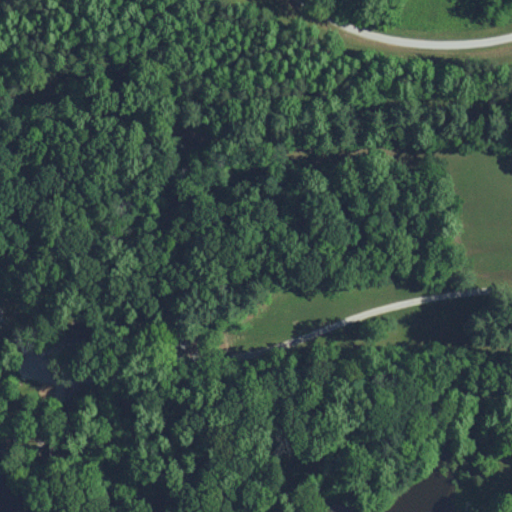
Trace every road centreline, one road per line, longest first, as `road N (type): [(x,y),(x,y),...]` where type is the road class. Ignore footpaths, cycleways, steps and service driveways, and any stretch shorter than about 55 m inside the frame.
road 1 (residential): [(511,282),(351,312),(209,363),(135,376),(33,367)]
road 2 (residential): [(511,33),(431,41),(373,34),(311,0)]
